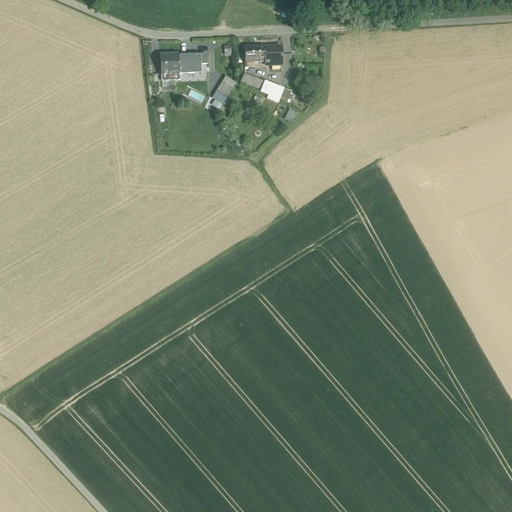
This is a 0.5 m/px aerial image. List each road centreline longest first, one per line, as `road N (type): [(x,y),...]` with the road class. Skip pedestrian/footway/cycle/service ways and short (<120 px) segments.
road 1 (unclassified): [(69,0),(151,35),(511,18)]
road 2 (unclassified): [(101,511),(0,409)]
